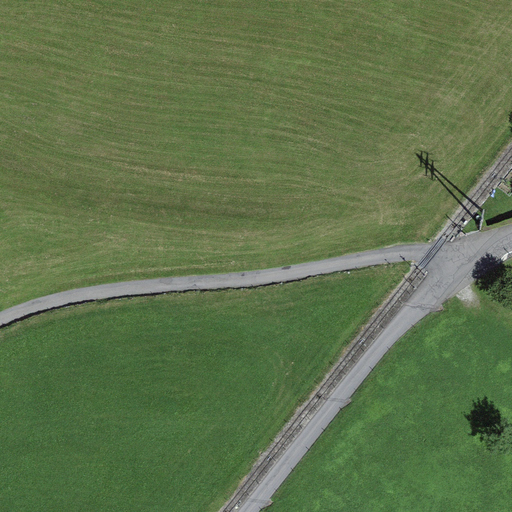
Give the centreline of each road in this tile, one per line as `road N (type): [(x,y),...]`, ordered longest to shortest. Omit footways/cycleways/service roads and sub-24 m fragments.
road 1 (unclassified): [(467,249),(52,300),(0,321)]
road 2 (unclassified): [(253,511),(467,249)]
